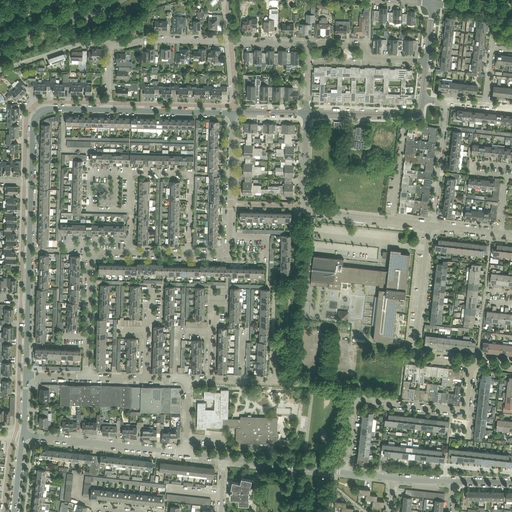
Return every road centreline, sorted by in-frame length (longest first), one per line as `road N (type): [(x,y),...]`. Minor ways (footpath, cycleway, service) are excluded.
road 1 (residential): [(347,472),(358,404),(465,414),(475,365)]
road 2 (residential): [(307,44),(109,45)]
road 3 (residential): [(475,365),(414,356),(428,226)]
road 4 (residential): [(394,222),(304,211),(306,112)]
road 5 (residential): [(189,254),(228,250),(233,112)]
road 6 (residential): [(185,454),(22,435)]
road 7 (residential): [(88,376),(89,258),(130,252)]
road 8 (residential): [(131,173),(190,174),(189,254)]
road 9 (tertiary): [(31,181),(40,112),(108,110)]
road 10 (residential): [(347,472),(221,458)]
road 11 (residential): [(434,226),(446,101)]
road 12 (tertiary): [(108,110),(233,112)]
road 13 (secondary): [(0,40),(117,0)]
